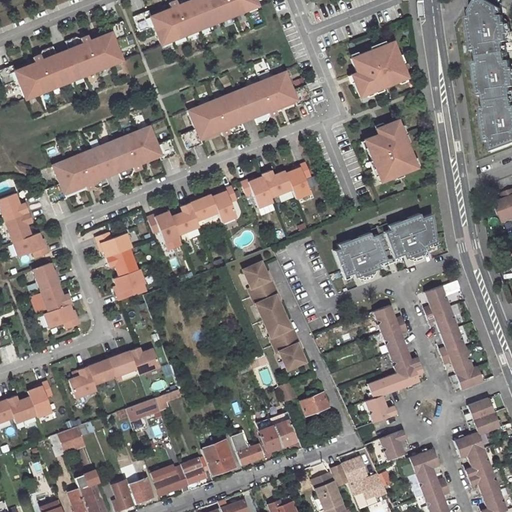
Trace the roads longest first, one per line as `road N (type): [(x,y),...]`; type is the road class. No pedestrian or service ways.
road 1 (residential): [(0,384),(105,344),(111,330),(69,240),(73,223),(322,122)]
road 2 (residential): [(150,511),(348,442),(278,279)]
road 3 (unclassified): [(456,179),(430,25)]
road 4 (residential): [(400,282),(322,311),(295,253)]
road 5 (residential): [(400,282),(442,395)]
